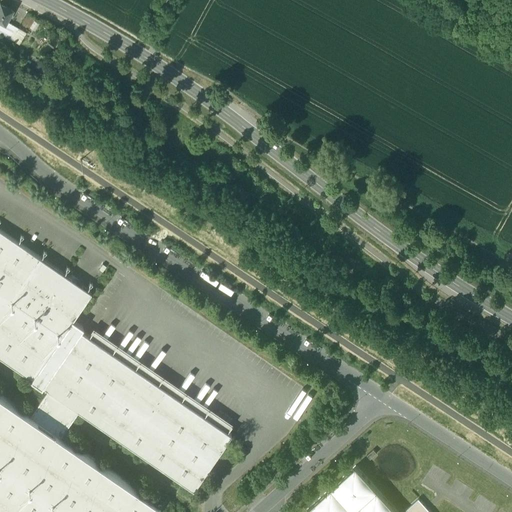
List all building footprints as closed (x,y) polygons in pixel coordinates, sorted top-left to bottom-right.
[(173,0),(165,0),(156,17),(162,21),(164,18),(174,0),(173,0)] [(0,1),(0,19),(5,22),(12,8),(0,1)] [(162,21),(156,17),(147,31),(158,37),(161,31),(163,32),(165,29),(163,28),(168,20),(164,18),(162,21)] [(91,292),(0,228),(0,355),(31,377),(30,379),(41,387),(81,330),(83,327),(72,319),(91,292)] [(233,424),(93,327),(88,335),(81,330),(42,385),(46,388),(77,409),(193,490),(231,434),(227,432),(233,424)] [(77,409),(46,388),(29,413),(60,434),(77,409)] [(29,413),(0,392),(0,511),(153,511),(160,503),(60,434),(29,413)] [(373,449),(367,455),(370,458),(377,453),(373,449)] [(397,511),(356,465),(307,509),(310,511),(397,511)] [(431,511),(419,498),(402,511),(431,511)]
